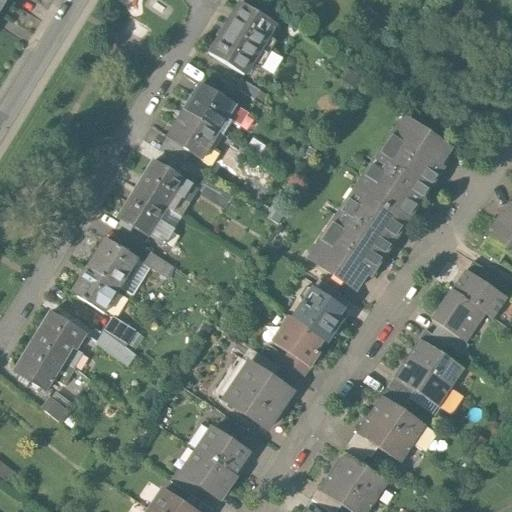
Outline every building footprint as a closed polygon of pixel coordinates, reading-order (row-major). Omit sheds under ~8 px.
[(236,2),(220,27),(267,55),(274,43),(269,37),(276,26),(236,2)] [(259,68),(267,55),(220,27),(205,53),(244,77),(252,65),(259,68)] [(350,72),(341,83),(352,91),(360,80),(350,72)] [(259,91),(240,80),(235,89),(253,101),(255,98),(259,91)] [(233,106),(197,84),(179,113),(221,139),(231,122),(225,119),(233,106)] [(259,91),(255,98),(262,101),(265,95),(259,91)] [(214,150),(221,139),(179,113),(164,139),(200,161),(208,147),(214,150)] [(401,116),(352,189),(406,225),(443,170),(440,168),(452,151),(401,116)] [(198,191),(149,162),(133,190),(182,219),(198,191)] [(231,198),(208,183),(200,195),(223,210),(231,198)] [(369,280),(406,225),(352,189),(302,261),(353,296),(366,278),(369,280)] [(164,249),(182,219),(133,190),(115,219),(164,249)] [(511,207),(510,206),(508,205),(496,224),(511,234),(511,207)] [(511,260),(511,234),(496,224),(484,242),(504,255),(511,260)] [(144,265),(100,239),(83,267),(120,290),(133,298),(151,269),(144,265)] [(504,255),(484,242),(478,252),(498,265),(504,255)] [(258,252),(249,246),(244,255),(252,260),(258,252)] [(151,255),(144,265),(151,269),(166,279),(172,268),(151,255)] [(465,273),(486,287),(492,277),(472,263),(465,273)] [(103,318),(120,290),(83,267),(66,295),(103,318)] [(465,273),(451,293),(485,316),(495,322),(508,301),(486,287),(465,273)] [(319,282),(313,291),(333,304),(339,296),(319,282)] [(313,291),(310,288),(288,320),(323,343),(326,346),(341,323),(337,320),(343,311),(333,304),(313,291)] [(449,292),(430,321),(437,326),(465,345),(485,316),(451,293),(449,292)] [(84,336),(46,314),(29,344),(73,370),(82,355),(75,351),(84,336)] [(323,343),(288,320),(285,318),(268,344),(285,355),(309,371),(320,355),(316,353),(323,343)] [(112,319),(103,334),(123,349),(126,345),(133,334),(134,332),(112,319)] [(465,345),(437,326),(431,335),(447,346),(462,356),(468,347),(465,345)] [(425,331),(418,342),(440,356),(447,346),(431,335),(425,331)] [(103,334),(94,345),(126,369),(135,357),(123,349),(103,334)] [(143,339),(133,334),(126,345),(135,351),(143,339)] [(406,361),(452,392),(464,373),(440,356),(418,342),(406,361)] [(63,388),(73,370),(29,344),(11,372),(45,393),(52,381),(63,388)] [(245,362),(271,380),(278,370),(248,349),(241,359),(245,362)] [(309,371),(285,355),(276,367),(301,384),(309,371)] [(440,410),(452,392),(406,361),(393,379),(415,394),(440,410)] [(245,362),(217,403),(266,435),(293,395),(271,380),(245,362)] [(415,394),(393,379),(387,389),(408,403),(415,394)] [(401,413),(408,403),(387,389),(380,399),(401,413)] [(55,394),(50,400),(66,411),(71,405),(55,394)] [(50,400),(47,399),(40,409),(60,423),(68,413),(66,411),(50,400)] [(368,417),(413,447),(425,429),(401,413),(380,399),(368,417)] [(511,420),(511,419),(502,414),(497,421),(508,427),(511,420)] [(76,423),(68,417),(63,424),(71,430),(76,423)] [(413,447),(368,417),(355,436),(375,450),(400,466),(413,447)] [(239,427),(229,442),(251,456),(260,441),(239,427)] [(229,442),(207,428),(191,452),(235,481),(251,456),(229,442)] [(434,434),(425,429),(413,447),(421,453),(434,434)] [(375,450),(355,436),(349,445),(370,459),(375,450)] [(488,444),(478,437),(473,443),(483,451),(488,444)] [(363,469),(370,459),(349,445),(342,456),(363,469)] [(483,456),(469,446),(460,458),(475,468),(483,456)] [(235,481),(191,452),(176,475),(198,490),(220,504),(235,481)] [(363,469),(342,456),(331,474),(376,505),(388,486),(363,469)] [(13,473),(0,463),(0,481),(4,484),(13,473)] [(343,511),(371,511),(376,505),(331,474),(317,494),(339,509),(343,511)] [(198,490),(176,475),(171,484),(190,496),(193,498),(198,490)] [(192,511),(183,506),(159,490),(145,511),(146,511),(192,511)] [(337,511),(339,509),(317,494),(312,502),(326,511),(337,511)] [(190,496),(183,506),(192,511),(209,511),(211,510),(193,498),(190,496)] [(326,511),(312,502),(306,511),(326,511)]
